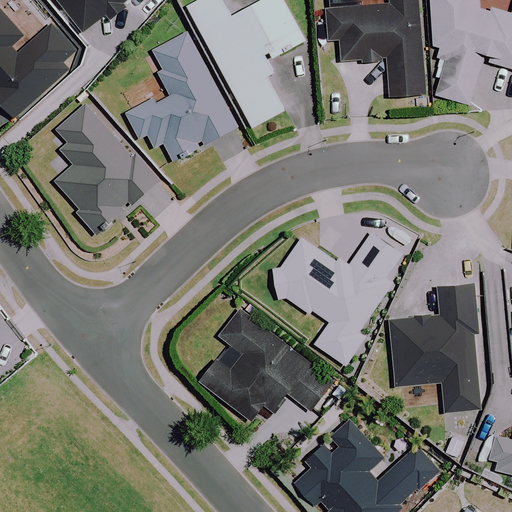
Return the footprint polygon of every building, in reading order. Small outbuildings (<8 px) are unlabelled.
[(60,0),(89,36),(134,0),(60,0)] [(307,41),(285,0),(264,0),(234,17),(224,0),(201,0),(190,6),(255,128),(287,110),(269,76),(277,72),(271,60),(307,41)] [(425,61),(420,0),(393,0),(394,5),(328,10),(331,41),(343,40),(345,63),(390,60),(394,96),(427,94),(425,61)] [(431,0),(435,58),(448,59),(437,95),(471,105),(486,54),(493,56),(491,63),(511,69),(511,14),(481,5),(480,0),(431,0)] [(25,36),(0,9),(0,102),(16,120),(69,71),(65,66),(78,53),(53,25),(20,56),(12,48),(25,36)] [(120,95),(130,114),(144,141),(151,137),(156,147),(166,143),(175,160),(239,127),(191,32),(155,50),(157,54),(146,59),(151,75),(143,83),(120,95)] [(133,158),(86,105),(57,132),(70,146),(63,152),(76,166),(58,182),(82,208),(78,212),(99,235),(159,181),(136,156),(133,158)] [(289,297),(311,313),(313,309),(331,322),(329,325),(316,343),(348,365),(367,337),(359,332),(394,283),(387,279),(406,253),(375,231),(354,262),(339,263),(303,238),(282,268),(275,267),(281,299),(289,297)] [(479,337),(474,284),(439,287),(442,316),(393,320),(398,387),(445,384),(447,415),(480,413),(474,337),(479,337)] [(333,383),(241,311),(221,337),(230,345),(217,360),(202,380),(252,420),(265,405),(275,413),(288,395),(310,413),(333,383)] [(319,507),(323,504),(330,511),(399,511),(438,475),(413,449),(381,481),(372,472),(386,459),(349,421),(306,463),(313,470),(298,485),(319,507)] [(511,435),(504,433),(495,438),(490,459),(501,462),(499,470),(511,473),(511,435)]
